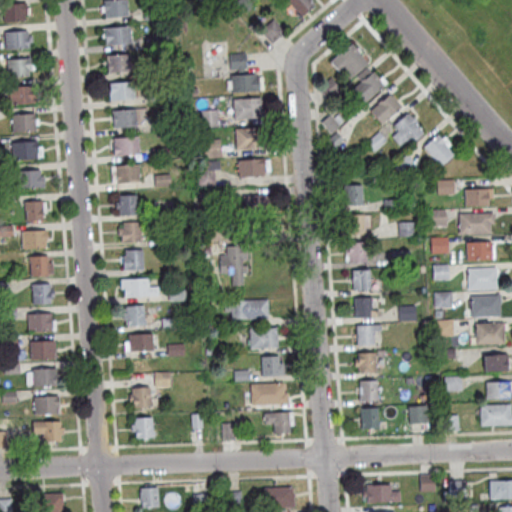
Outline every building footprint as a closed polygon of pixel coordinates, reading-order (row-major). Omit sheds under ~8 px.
[(246,15),(241,8),(238,11),(233,5),(238,0),(251,0),(257,6),(246,15)] [(284,0),(305,0),(313,9),(300,20),(283,1),(284,0)] [(126,1),(127,20),(104,22),(102,3),(126,1)] [(23,18),(23,24),(3,25),(2,7),(25,6),(25,18),(23,18)] [(141,9),(161,7),(162,22),(143,24),(141,9)] [(271,46),(259,32),(271,21),(284,35),(271,46)] [(103,31),(129,30),(130,47),(105,49),(103,31)] [(27,46),(27,52),(4,53),(3,35),(26,34),(26,39),(30,39),(31,46),(27,46)] [(150,38),(167,37),(168,48),(151,49),(150,38)] [(349,42),(357,49),(356,52),(365,62),(347,77),(340,69),(337,72),(326,61),(334,54),(349,42)] [(128,56),(129,75),(107,76),(105,58),(128,56)] [(229,77),(237,76),(237,71),(229,72),(228,57),(245,57),(245,71),(243,71),(244,76),(257,76),(257,92),(230,93),(229,77)] [(29,61),(30,73),(27,74),(27,79),(6,80),(5,62),(29,61)] [(350,87),(358,80),(354,75),(364,67),(368,71),(370,70),(378,79),(377,80),(381,84),(361,101),(350,87)] [(108,87),(132,85),(133,102),(109,104),(108,87)] [(7,90),(28,88),(28,90),(32,90),(33,103),(29,104),(29,106),(8,107),(7,90)] [(366,109),(378,123),(398,106),(386,92),(366,109)] [(148,95),(163,94),(164,104),(149,106),(148,95)] [(231,99),(258,98),(259,118),(232,119),(231,99)] [(214,110),(215,127),(200,127),(199,110),(214,110)] [(134,112),(135,130),(112,132),(111,114),(134,112)] [(391,124),(405,113),(408,116),(410,115),(414,120),(412,122),(421,132),(407,145),(403,139),(396,146),(388,136),(395,130),(391,124)] [(318,121),(328,133),(337,126),(327,114),(318,121)] [(331,117),(336,124),(340,121),(335,115),(331,117)] [(10,117),(33,116),(34,134),(11,136),(10,117)] [(150,119),(166,118),(167,132),(151,134),(150,119)] [(232,129),(260,128),(261,138),(264,137),(264,146),(261,146),(261,149),(233,150),(232,129)] [(363,142),(371,152),(384,141),(376,131),(363,142)] [(323,140),(329,149),(341,140),(334,132),(323,140)] [(420,146),(434,133),(439,137),(441,136),(448,144),(445,147),(450,154),(436,166),(420,146)] [(112,142),(137,140),(138,157),(113,159),(112,142)] [(201,141),(219,140),(219,157),(201,158),(201,141)] [(10,145),(35,144),(36,162),(11,163),(10,145)] [(166,147),(166,157),(151,158),(150,149),(166,147)] [(391,165),(404,154),(413,165),(401,176),(391,165)] [(235,160),(263,159),(264,170),(257,170),(258,176),(236,177),(235,160)] [(116,184),(114,167),(136,165),(137,183),(116,184)] [(211,171),(212,185),(196,186),(195,172),(211,171)] [(15,174),(38,172),(38,179),(43,179),(43,191),(16,193),(15,174)] [(152,175),(167,173),(168,185),(153,186),(152,175)] [(434,180),(434,194),(451,193),(450,179),(434,180)] [(341,184),(359,184),(360,204),(342,204),(342,197),(338,197),(337,191),(341,191),(341,184)] [(460,188),(490,187),(490,197),(485,197),(485,204),(462,204),(460,188)] [(197,192),(213,192),(213,203),(197,203),(197,192)] [(116,194),(135,194),(135,215),(117,216),(116,194)] [(266,199),(270,199),(270,210),(242,211),(241,195),(266,194),(266,199)] [(381,200),(381,209),(398,209),(397,200),(381,200)] [(24,224),(23,205),(40,204),(41,223),(24,224)] [(426,210),(442,209),(442,226),(426,227),(426,210)] [(455,213),(491,212),(491,223),(487,223),(488,232),(456,234),(455,213)] [(342,213),(343,233),(362,233),(361,213),(342,213)] [(121,227),(120,221),(138,220),(138,243),(119,243),(119,235),(116,235),(115,227),(121,227)] [(395,222),(396,236),(412,236),(411,222),(395,222)] [(200,225),(217,224),(217,241),(201,241),(200,225)] [(0,227),(10,227),(11,239),(0,239),(0,227)] [(19,235),(43,233),(44,251),(20,253),(19,235)] [(427,238),(428,253),(445,252),(444,237),(427,238)] [(463,242),(463,259),(488,258),(488,241),(463,242)] [(345,242),(362,242),(363,261),(346,261),(346,255),(342,254),(342,248),(346,248),(345,242)] [(245,245),(246,259),(240,259),(241,286),(230,286),(229,274),(218,274),(217,255),(224,255),(224,246),(245,245)] [(121,271),(120,255),(123,255),(122,248),(139,248),(140,270),(121,271)] [(389,251),(389,266),(408,266),(407,251),(389,251)] [(29,281),(28,260),(45,259),(46,266),(51,266),(52,279),(29,281)] [(430,265),(430,279),(446,279),(445,264),(430,265)] [(464,268),(465,289),(493,288),(492,274),(494,274),(494,266),(464,268)] [(349,269),(365,267),(366,286),(350,288),(349,269)] [(155,285),(156,296),(146,296),(146,298),(122,298),(122,289),(118,289),(118,278),(145,277),(146,286),(155,285)] [(48,287),(49,308),(31,308),(31,288),(48,287)] [(165,291),(183,290),(183,301),(166,302),(165,291)] [(431,293),(431,307),(449,307),(449,292),(431,293)] [(468,296),(469,317),(498,316),(497,303),(498,303),(497,293),(494,293),(494,294),(468,296)] [(351,297),(351,316),(376,316),(376,310),(369,310),(368,296),(351,297)] [(229,300),(266,299),(266,318),(230,319),(229,300)] [(121,312),(124,312),(124,305),(141,304),(141,327),(125,327),(125,321),(121,321),(121,312)] [(396,307),(397,320),(413,320),(412,306),(396,307)] [(0,311),(14,311),(13,321),(0,321),(0,311)] [(26,317),(50,318),(50,335),(26,335),(26,317)] [(160,319),(176,318),(176,328),(160,329),(160,319)] [(432,320),(432,335),(450,335),(450,319),(432,320)] [(472,323),(501,322),(502,343),(467,344),(466,336),(473,336),(472,323)] [(353,324),(378,324),(378,330),(371,330),(371,343),(354,343),(353,324)] [(247,328),(274,326),(274,348),(248,349),(247,328)] [(127,334),(150,333),(151,352),(127,353),(127,334)] [(0,339),(15,339),(15,348),(0,348),(0,339)] [(165,345),(181,344),(182,356),(165,356),(165,345)] [(28,345),(53,345),(53,362),(28,362),(28,345)] [(437,349),(437,358),(452,358),(452,348),(437,349)] [(355,351),(373,351),(374,372),(355,372),(355,366),(352,366),(352,358),(355,358),(355,351)] [(481,353),(481,370),(509,370),(508,358),(505,358),(505,353),(481,353)] [(276,362),(281,362),(281,374),(277,374),(277,377),(260,377),(259,356),(276,355),(276,362)] [(0,365),(18,365),(18,377),(0,377),(0,365)] [(231,371),(247,370),(248,381),(232,381),(231,371)] [(55,377),(58,377),(58,389),(30,389),(30,372),(55,372),(55,377)] [(151,372),(167,372),(167,386),(152,387),(151,372)] [(442,377),(442,391),(458,391),(458,376),(442,377)] [(356,379),(374,380),(375,399),(356,399),(356,393),(353,393),(353,387),(356,386),(356,379)] [(483,382),(484,398),(507,398),(506,381),(483,382)] [(248,404),(248,383),(282,382),(282,392),(285,392),(286,403),(248,404)] [(129,388),(147,386),(149,407),(131,408),(129,388)] [(0,394),(14,394),(14,405),(0,405),(0,394)] [(33,399),(57,400),(57,417),(33,417),(33,399)] [(477,404),(477,425),(511,425),(511,414),(509,414),(508,403),(477,404)] [(405,406),(407,423),(426,422),(425,404),(405,406)] [(358,406),(358,427),(377,427),(376,406),(358,406)] [(286,411),(287,433),(271,433),(271,423),(263,424),(262,412),(286,411)] [(189,414),(199,413),(200,427),(190,428),(189,414)] [(441,416),(442,430),(456,430),(455,415),(441,416)] [(150,417),(151,437),(133,438),(132,418),(150,417)] [(31,421),(59,420),(59,441),(39,442),(39,433),(31,433),(31,421)] [(417,474),(417,491),(432,491),(431,474),(417,474)] [(511,479),(486,480),(487,499),(511,498),(511,479)] [(446,480),(463,480),(464,498),(447,498),(446,480)] [(363,483),(388,483),(388,491),(397,490),(397,500),(364,501),(364,496),(360,496),(359,490),(363,489),(363,483)] [(137,487),(155,486),(156,506),(138,506),(137,487)] [(260,487),(290,487),(292,506),(262,507),(260,487)] [(20,495),(31,495),(31,493),(60,492),(60,511),(30,511),(30,506),(20,506),(20,495)] [(224,492),(238,492),(239,508),(225,509),(224,492)] [(190,494),(191,509),(206,509),(205,494),(190,494)] [(0,498),(0,511),(9,511),(9,498),(0,498)]
